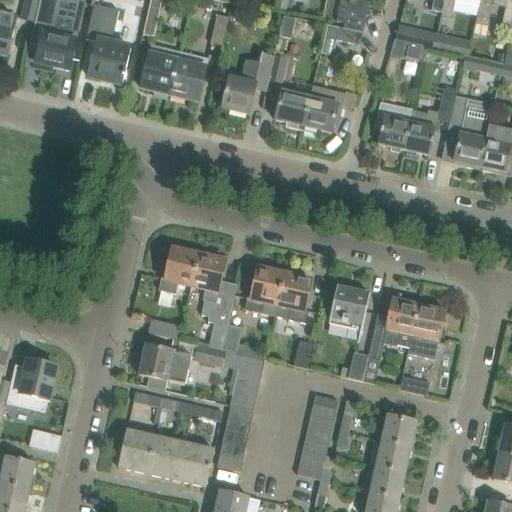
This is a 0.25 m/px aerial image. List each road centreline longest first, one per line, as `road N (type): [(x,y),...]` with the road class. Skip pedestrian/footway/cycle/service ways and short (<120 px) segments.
road 1 (residential): [(147,208),(496,283)]
road 2 (residential): [(511,223),(164,145)]
road 3 (residential): [(444,511),(496,283)]
road 4 (residential): [(68,511),(113,340)]
road 5 (residential): [(164,145),(0,108)]
road 6 (residential): [(113,340),(147,208)]
